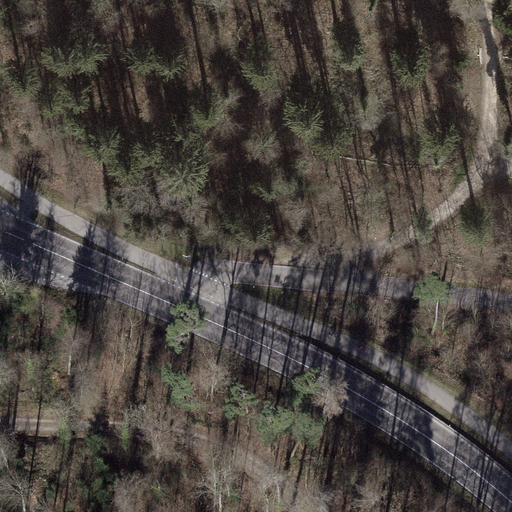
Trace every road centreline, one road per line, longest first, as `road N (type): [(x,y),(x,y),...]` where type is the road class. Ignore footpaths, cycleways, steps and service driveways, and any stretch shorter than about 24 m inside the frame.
road 1 (primary): [(186,309),(363,397),(511,501)]
road 2 (unclassified): [(186,309),(201,281),(231,270),(511,303)]
road 3 (track): [(0,423),(99,422),(180,436),(245,459),(310,511)]
road 4 (primary): [(0,229),(186,309)]
road 5 (track): [(327,280),(423,227),(484,169)]
road 6 (track): [(484,0),(491,98),(484,169)]
